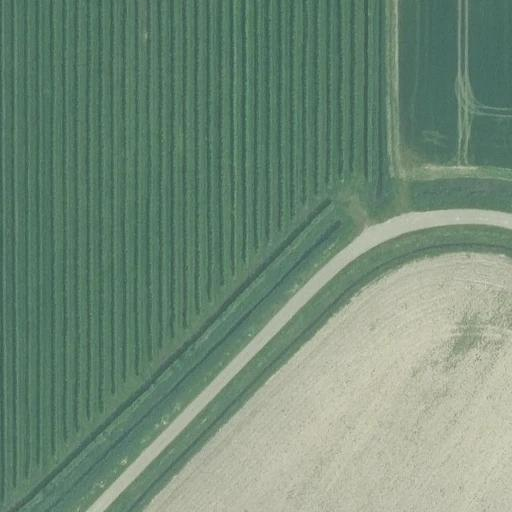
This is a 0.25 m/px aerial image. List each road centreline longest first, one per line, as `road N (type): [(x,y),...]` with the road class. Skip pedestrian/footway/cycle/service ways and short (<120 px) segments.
road 1 (unclassified): [(511,224),(477,217),(412,223),(365,245),(98,511)]
road 2 (track): [(412,223),(396,176),(394,0)]
